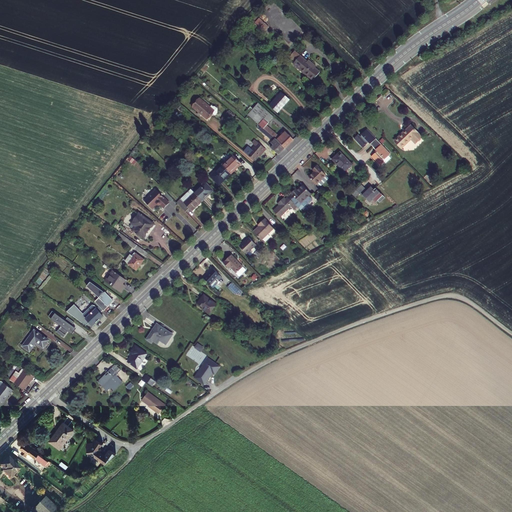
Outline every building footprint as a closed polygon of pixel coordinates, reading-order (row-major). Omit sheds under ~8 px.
[(289,55),(295,60),(301,65),(299,68),(311,78),(318,69),(311,64),(313,63),(307,58),(306,59),(299,54),(293,49),(289,55)] [(292,62),(299,68),(301,65),(295,60),(292,62)] [(289,97),(281,91),(269,105),(277,111),(289,97)] [(213,110),(199,98),(192,106),(206,118),(213,110)] [(248,113),(256,120),(266,109),(261,104),(258,102),(248,113)] [(285,147),(293,139),(289,134),(288,135),(285,132),(280,137),(268,125),(266,124),(273,116),(266,109),(256,120),(261,125),(285,147)] [(221,119),(227,124),(234,115),(228,110),(221,119)] [(285,147),(261,125),(259,129),(271,140),(271,142),(273,144),(270,147),(278,154),(285,147)] [(412,138),(416,142),(421,137),(410,125),(394,140),(401,148),(412,138)] [(373,146),(379,141),(366,129),(361,134),(362,136),(361,137),(358,135),(354,139),(364,149),(370,143),(373,146)] [(248,146),(243,151),(254,160),(264,148),(254,140),(252,143),(255,145),(251,149),(248,146)] [(379,141),(373,146),(376,150),(371,156),(380,165),(385,161),(381,157),(383,155),(385,157),(390,152),(379,141)] [(352,164),(341,152),(333,159),(344,172),(352,164)] [(222,165),(230,174),(241,163),(233,155),(222,165)] [(230,174),(222,165),(211,176),(220,184),(230,174)] [(326,176),(317,166),(313,169),(315,171),(309,177),(316,184),(326,176)] [(195,193),(202,201),(213,190),(205,182),(195,193)] [(355,189),(351,193),(355,197),(359,193),(361,194),(369,202),(372,199),(374,197),(377,200),(379,202),(384,197),(381,193),(380,193),(375,187),(373,189),(371,186),(367,189),(361,183),(355,189)] [(311,194),(302,185),(297,191),(295,190),(291,194),(294,197),(290,200),(294,204),(300,210),(307,204),(308,204),(312,200),(312,199),(309,196),(311,194)] [(195,193),(191,188),(180,198),(182,200),(178,204),(185,211),(189,208),(192,211),(202,201),(195,193)] [(163,208),(168,202),(155,189),(144,201),(152,209),(157,204),(158,205),(160,204),(163,208)] [(283,197),(279,201),(281,203),(279,205),(274,211),(280,217),(294,204),(290,200),(287,197),(286,199),(283,197)] [(138,212),(131,222),(136,225),(133,229),(143,237),(146,233),(146,231),(149,228),(150,227),(153,223),(138,212)] [(260,226),(254,232),(262,240),(274,228),(264,219),(258,225),(260,226)] [(308,243),(317,239),(314,232),(305,237),(308,243)] [(119,236),(133,246),(146,256),(149,253),(121,233),(119,236)] [(255,244),(249,237),(240,246),(246,253),(255,244)] [(137,269),(145,259),(135,252),(134,253),(136,254),(134,256),(131,253),(126,260),(129,263),(137,269)] [(228,264),(231,267),(236,272),(242,267),(231,255),(223,262),(226,266),(228,264)] [(244,270),(242,267),(236,272),(238,275),(244,270)] [(204,279),(210,284),(218,274),(211,268),(208,271),(209,272),(204,279)] [(122,283),(126,279),(115,271),(113,269),(106,280),(121,291),(125,285),(122,283)] [(96,300),(104,308),(113,300),(104,291),(104,292),(91,282),(88,287),(100,296),(96,300)] [(236,288),(231,282),(227,285),(233,291),(236,288)] [(208,313),(215,303),(202,294),(196,303),(201,307),(208,313)] [(74,304),(67,311),(85,325),(89,322),(93,319),(95,316),(99,313),(95,309),(96,308),(94,305),(92,306),(82,314),(74,304)] [(76,327),(72,324),(74,322),(67,317),(65,319),(52,310),(48,316),(61,325),(58,328),(56,331),(63,336),(66,333),(68,330),(72,333),(76,327)] [(172,334),(157,324),(147,338),(152,341),(153,340),(158,343),(160,340),(166,344),(172,334)] [(48,340),(34,330),(22,346),(29,351),(37,341),(43,346),(48,340)] [(137,367),(147,353),(136,345),(131,352),(133,353),(128,361),(137,367)] [(219,367),(208,359),(194,378),(203,385),(212,373),(214,374),(219,367)] [(17,370),(10,380),(12,382),(23,389),(24,389),(32,378),(33,379),(35,376),(34,376),(22,368),(20,372),(17,370)] [(114,390),(123,382),(117,375),(117,374),(112,368),(108,372),(109,373),(104,378),(103,376),(98,381),(99,382),(100,382),(103,386),(103,385),(107,390),(110,386),(114,390)] [(143,380),(145,382),(151,386),(155,381),(146,375),(143,380)] [(0,404),(2,406),(9,397),(7,396),(11,390),(2,383),(0,382),(0,381),(0,404)] [(152,406),(159,412),(164,406),(147,393),(141,402),(150,408),(152,406)] [(60,448),(73,430),(64,423),(50,441),(60,448)] [(101,445),(94,441),(92,444),(87,445),(87,453),(92,454),(92,459),(99,464),(103,467),(104,467),(117,455),(108,449),(103,456),(97,451),(101,445)] [(48,460),(24,443),(20,448),(23,449),(21,452),(31,459),(34,455),(37,457),(36,458),(45,464),(48,460)] [(97,466),(99,464),(92,459),(92,454),(87,453),(87,458),(97,466)] [(18,470),(7,459),(0,465),(4,470),(2,471),(9,478),(18,470)] [(32,511),(54,511),(56,509),(44,498),(32,511)]
